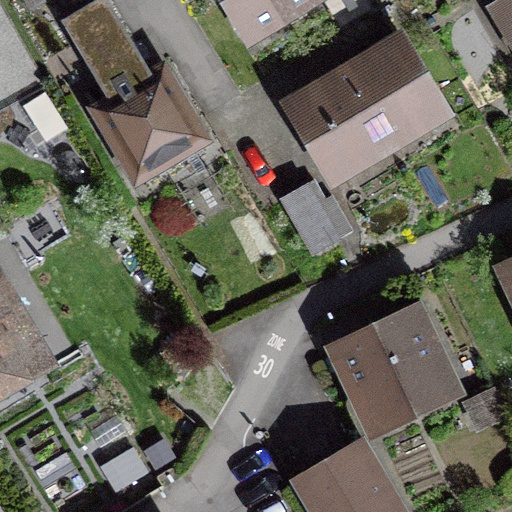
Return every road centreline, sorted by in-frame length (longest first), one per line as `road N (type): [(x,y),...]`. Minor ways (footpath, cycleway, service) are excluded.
road 1 (residential): [(511,220),(303,317),(231,482),(171,511)]
road 2 (residential): [(156,0),(249,129)]
